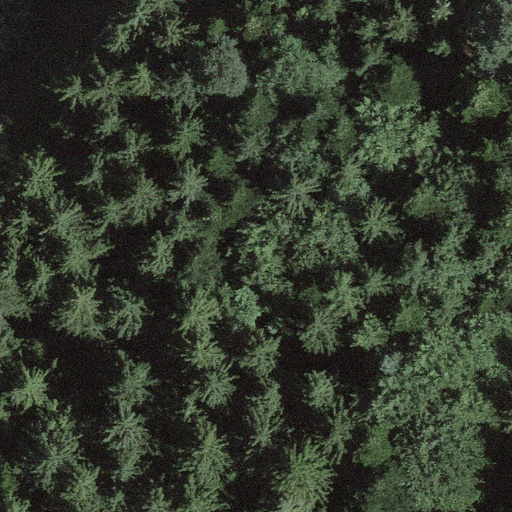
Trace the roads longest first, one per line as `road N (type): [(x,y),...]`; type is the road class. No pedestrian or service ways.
road 1 (track): [(103,0),(0,118)]
road 2 (track): [(435,511),(511,400)]
